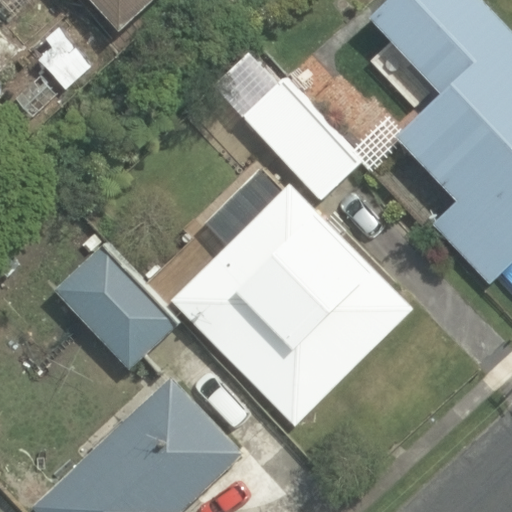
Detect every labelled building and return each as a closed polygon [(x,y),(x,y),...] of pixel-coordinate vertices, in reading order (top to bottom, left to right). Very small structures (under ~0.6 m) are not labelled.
[(92,0),(42,48),(75,83),(126,35),(162,0),(92,0)] [(450,200),(431,218),(495,286),(511,269),(511,33),(481,0),(387,0),(369,18),(442,96),(394,140),(450,200)] [(305,190),(181,308),(292,424),(416,306),(322,207),(373,158),(260,41),(209,89),(305,190)] [(103,241),(48,289),(120,371),(175,322),(103,241)] [(192,511),(250,462),(173,373),(26,500),(36,511),(192,511)]
